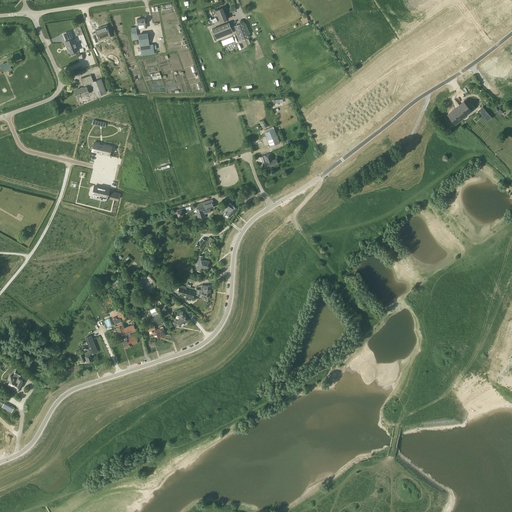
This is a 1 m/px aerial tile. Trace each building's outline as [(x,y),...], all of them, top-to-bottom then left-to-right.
[(226,14),(223,7),(215,10),(220,21),(228,18),(226,14)] [(305,16),(300,19),(303,24),(306,22),(308,21),(308,19),(305,16)] [(137,19),(138,24),(143,24),(144,28),(147,27),(146,23),(146,20),(145,20),(144,18),(137,19)] [(250,37),(244,22),(234,26),(240,41),(250,37)] [(212,29),(212,30),(215,38),(216,39),(222,37),(228,34),(228,33),(232,31),(229,23),(218,27),(212,29)] [(96,32),(92,33),(95,42),(100,41),(100,39),(105,37),(106,39),(111,37),(106,26),(97,29),(96,30),(96,32)] [(66,40),(72,38),(70,31),(63,34),(65,37),(66,40)] [(137,31),(131,32),(131,33),(132,39),(132,40),(139,39),(139,41),(141,55),(154,54),(153,44),(149,44),(148,33),(138,34),(137,35),(137,31)] [(78,50),(74,38),(72,38),(66,40),(65,41),(69,53),(74,51),(78,50)] [(10,60),(0,64),(0,65),(2,69),(12,65),(10,60)] [(84,86),(74,90),(77,97),(84,94),(85,97),(95,93),(96,96),(106,92),(101,78),(93,81),(91,75),(81,78),(84,86)] [(452,112),(449,115),(456,123),(475,107),(470,102),(466,105),(462,109),(460,106),(456,109),(455,108),(451,111),(452,112)] [(482,108),(479,111),(485,118),(488,115),(490,118),(490,117),(482,108)] [(263,120),(260,121),(259,122),(263,129),(267,126),(263,120)] [(264,130),(270,146),(280,142),(274,126),(264,130)] [(94,142),(92,151),(100,153),(102,153),(102,154),(102,153),(107,154),(109,146),(94,142)] [(256,158),(255,159),(257,166),(257,165),(264,163),(265,166),(265,168),(278,163),(277,158),(274,159),(271,153),(263,156),(256,158)] [(118,175),(117,179),(118,180),(117,184),(124,185),(127,174),(131,174),(133,168),(126,166),(125,173),(120,171),(119,175),(118,175)] [(93,194),(92,195),(98,196),(98,195),(107,197),(107,196),(109,190),(109,189),(94,186),(92,194),(93,194)] [(212,200),(198,205),(200,212),(196,213),(198,219),(206,217),(205,214),(211,212),(210,209),(215,207),(212,200)] [(237,208),(230,202),(227,206),(230,209),(226,213),(225,213),(224,215),(228,218),(230,216),(230,217),(237,208)] [(217,212),(220,214),(221,212),(222,212),(226,208),(221,204),(218,209),(219,210),(217,212)] [(174,211),(175,212),(176,217),(185,214),(183,208),(174,211)] [(195,246),(201,249),(206,241),(202,238),(199,242),(198,241),(195,246)] [(131,265),(137,270),(140,267),(128,255),(123,261),(129,267),(131,265)] [(197,271),(201,272),(202,267),(208,268),(209,261),(203,260),(203,256),(199,255),(198,260),(197,271)] [(179,287),(178,294),(193,298),(194,294),(195,292),(185,289),(186,287),(180,285),(179,287)] [(195,292),(194,294),(201,294),(201,295),(203,295),(210,296),(211,286),(203,285),(201,285),(201,289),(196,289),(196,292),(195,292)] [(180,326),(187,320),(183,316),(185,314),(182,311),(179,313),(181,316),(177,320),(176,320),(173,322),(175,326),(177,324),(178,323),(180,326)] [(160,315),(149,319),(152,325),(163,321),(160,315)] [(120,334),(122,335),(123,338),(121,339),(125,348),(130,346),(130,345),(131,345),(124,328),(121,322),(116,324),(117,327),(116,328),(119,334),(120,334)] [(131,326),(124,328),(131,345),(138,343),(135,336),(132,337),(129,332),(135,330),(134,326),(134,325),(135,325),(134,323),(133,322),(131,323),(131,324),(131,326)] [(145,328),(141,328),(142,332),(144,339),(147,339),(146,332),(154,330),(155,330),(154,325),(145,328)] [(155,332),(154,332),(155,335),(157,334),(158,338),(159,338),(166,336),(164,330),(163,326),(160,327),(160,328),(155,330),(154,330),(155,332)] [(88,351),(79,355),(80,357),(82,362),(86,360),(87,363),(93,361),(91,354),(98,351),(93,338),(86,341),(90,351),(88,351)] [(20,376),(21,373),(16,370),(14,373),(15,373),(13,377),(11,375),(10,376),(13,377),(8,385),(18,391),(23,381),(18,378),(19,376),(20,376)]
